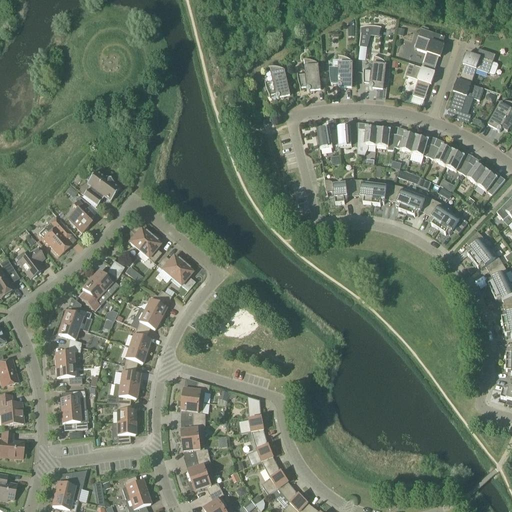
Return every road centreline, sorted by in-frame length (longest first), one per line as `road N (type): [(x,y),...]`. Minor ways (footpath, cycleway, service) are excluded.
road 1 (residential): [(43,466),(39,387),(16,316),(135,204),(218,273),(167,367)]
road 2 (residential): [(511,419),(482,408),(489,356),(471,290),(412,239),(317,224),(293,122)]
road 3 (residential): [(350,511),(305,477),(290,453),(279,399),(167,367)]
road 4 (residential): [(434,125),(385,112),(334,111),(293,122)]
